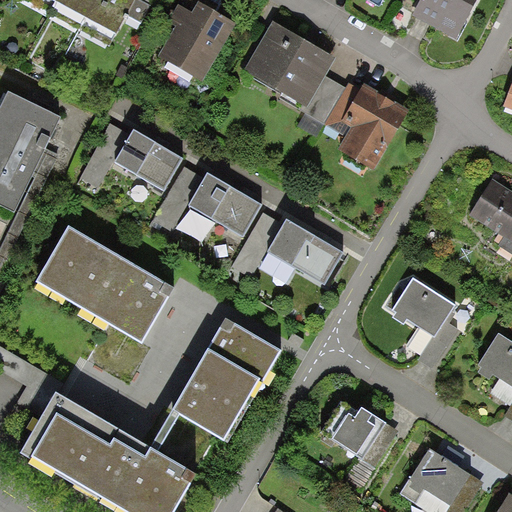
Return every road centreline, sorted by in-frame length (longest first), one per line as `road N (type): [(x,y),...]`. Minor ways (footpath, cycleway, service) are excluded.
road 1 (residential): [(323,347),(460,104)]
road 2 (residential): [(511,465),(323,347)]
road 3 (residential): [(460,104),(291,0)]
road 4 (residential): [(226,511),(323,347)]
